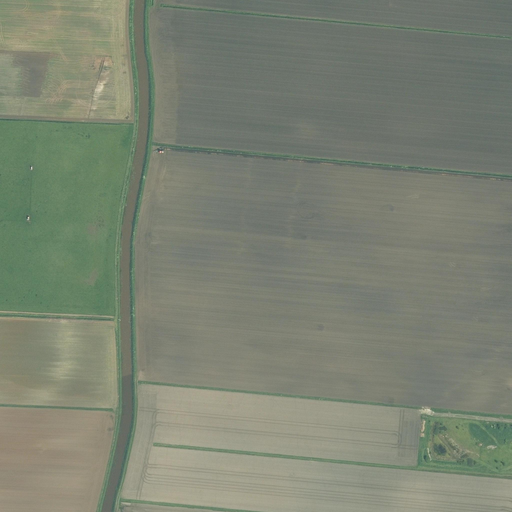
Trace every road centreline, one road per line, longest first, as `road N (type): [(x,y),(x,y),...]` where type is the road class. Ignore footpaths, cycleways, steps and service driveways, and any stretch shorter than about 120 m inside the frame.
road 1 (track): [(97,511),(118,407),(114,250),(136,95),(130,0)]
road 2 (track): [(114,511),(133,419),(132,246),(151,117),(147,0)]
